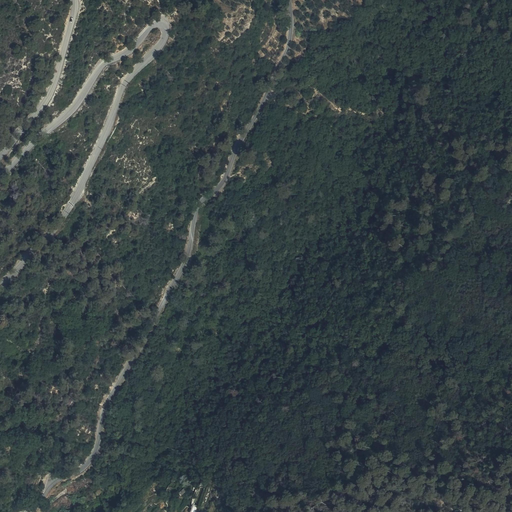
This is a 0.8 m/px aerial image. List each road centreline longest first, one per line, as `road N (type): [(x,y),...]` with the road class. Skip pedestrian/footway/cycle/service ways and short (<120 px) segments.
road 1 (unclassified): [(31,511),(98,441),(106,404),(185,263),(198,207),(223,180),(287,48),(288,0)]
road 2 (tertiary): [(0,179),(76,104),(102,62),(150,26),(165,30),(120,91),(80,190),(0,284)]
road 3 (tertiary): [(73,0),(46,100),(0,156)]
